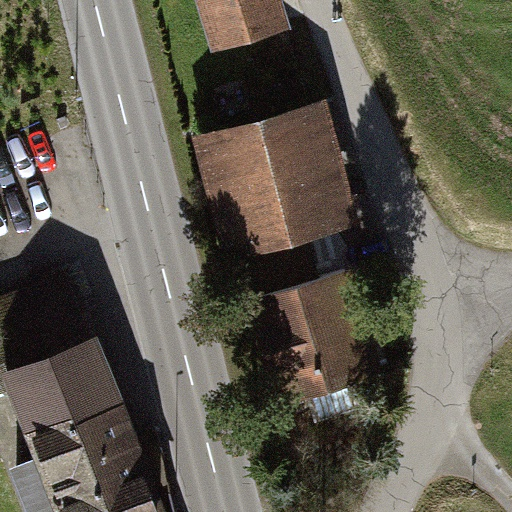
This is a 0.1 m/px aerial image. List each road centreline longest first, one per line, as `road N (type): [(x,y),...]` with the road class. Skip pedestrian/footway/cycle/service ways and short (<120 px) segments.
road 1 (secondary): [(224,511),(94,0)]
road 2 (residential): [(316,0),(438,322)]
road 3 (residential): [(394,511),(425,435),(438,322)]
